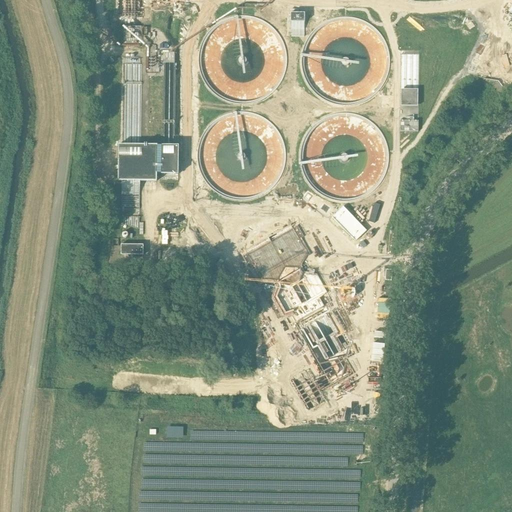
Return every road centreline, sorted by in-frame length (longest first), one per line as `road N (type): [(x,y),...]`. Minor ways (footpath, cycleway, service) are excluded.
road 1 (unclassified): [(17,511),(67,131),(65,72),(44,0)]
road 2 (unclassified): [(388,511),(419,240),(439,198),(511,119)]
